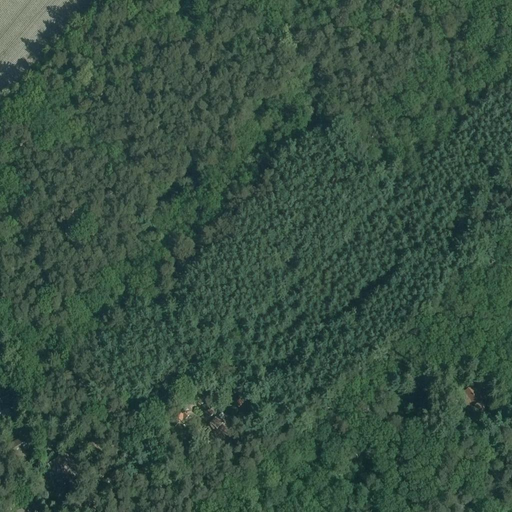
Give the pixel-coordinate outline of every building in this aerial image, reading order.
[(487,368),(483,372),(495,385),(499,382),(487,368)] [(461,397),(464,400),(475,416),(490,405),(476,384),(466,392),(458,381),(448,388),(457,400),(461,397)] [(0,408),(1,412),(17,407),(15,401),(18,400),(15,391),(7,394),(9,398),(0,400),(0,408)] [(184,421),(189,416),(185,411),(187,410),(184,407),(182,408),(172,418),(178,424),(183,420),(184,421)] [(9,454),(13,452),(16,456),(19,460),(23,457),(21,453),(29,449),(23,438),(10,446),(6,449),(9,454)] [(51,471),(45,475),(50,482),(54,479),(61,489),(70,482),(62,470),(65,468),(62,463),(59,466),(51,471)]
